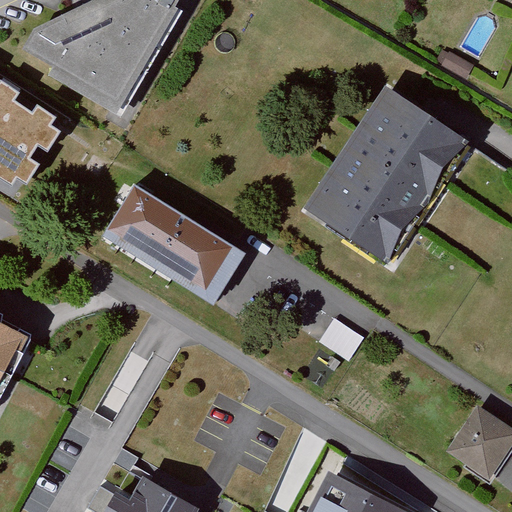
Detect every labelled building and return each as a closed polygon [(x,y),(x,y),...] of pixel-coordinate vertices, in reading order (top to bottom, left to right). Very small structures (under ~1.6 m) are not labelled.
[(48,79),(118,119),(179,12),(176,10),(180,4),(173,0),(100,0),(34,32),(22,53),(53,70),(48,79)] [(442,66),(466,80),(474,67),(449,53),(442,66)] [(472,159),(386,98),(303,221),(393,281),(472,159)] [(0,127),(12,108),(0,100),(0,127)] [(205,240),(136,199),(112,241),(181,282),(205,240)] [(319,342),(349,362),(364,340),(334,319),(319,342)] [(0,410),(31,347),(0,331),(0,410)] [(511,459),(511,428),(477,407),(448,456),(497,485),(511,459)] [(189,511),(103,465),(77,511),(189,511)] [(417,511),(332,465),(309,511),(417,511)]
